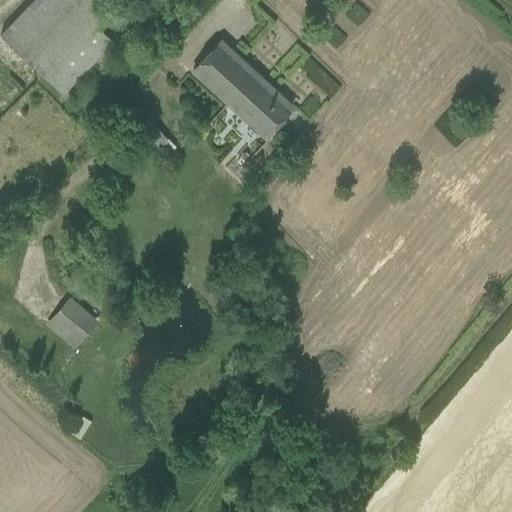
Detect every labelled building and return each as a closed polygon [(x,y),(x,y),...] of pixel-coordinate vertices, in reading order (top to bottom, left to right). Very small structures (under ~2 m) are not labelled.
[(0,0),(0,6),(5,12),(17,0),(0,0)] [(91,0),(43,0),(2,44),(66,104),(117,51),(98,33),(112,19),(91,0)] [(262,139),(294,106),(222,38),(190,71),(262,139)] [(56,293),(32,320),(60,346),(85,320),(56,293)] [(485,344),(498,354),(507,342),(494,332),(485,344)] [(60,408),(49,425),(68,436),(78,419),(60,408)]
